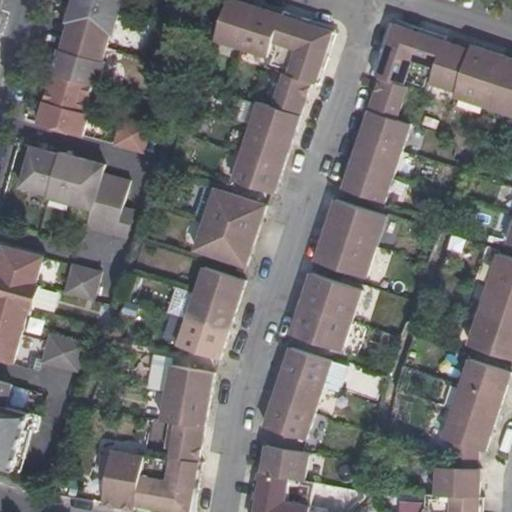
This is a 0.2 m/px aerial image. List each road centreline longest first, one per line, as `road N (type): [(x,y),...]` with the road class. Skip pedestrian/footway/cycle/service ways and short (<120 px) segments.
road 1 (residential): [(368,8),(246,379),(220,511)]
road 2 (residential): [(511,40),(409,8),(368,8)]
